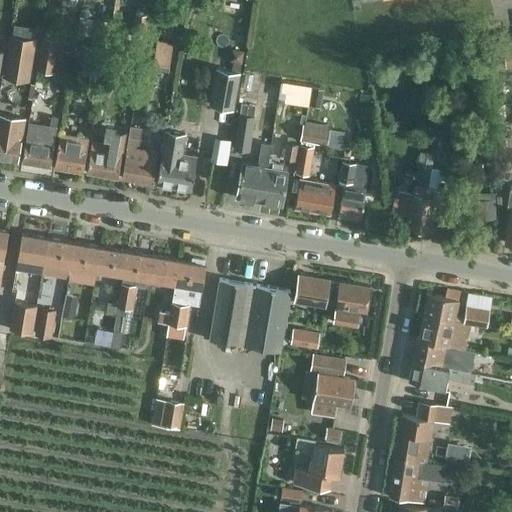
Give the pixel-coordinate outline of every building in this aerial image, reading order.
[(137,1),(136,12),(148,14),(150,3),(137,1)] [(80,16),(76,40),(90,43),(90,45),(106,47),(111,20),(113,5),(100,3),(98,17),(95,17),(94,19),(80,16)] [(145,37),(148,14),(136,12),(134,12),(131,35),(145,37)] [(34,39),(10,35),(4,75),(27,79),(34,39)] [(57,38),(44,35),(38,69),(51,71),(57,38)] [(169,70),(174,45),(155,41),(150,67),(169,70)] [(511,47),(502,48),(503,65),(511,64),(511,47)] [(231,53),(229,60),(242,63),(244,51),(236,49),(231,53)] [(215,67),(209,103),(232,108),(239,71),(215,67)] [(280,90),(279,97),(287,99),(288,91),(280,90)] [(255,113),(240,111),(235,143),(250,145),(255,113)] [(0,156),(17,159),(24,117),(0,113),(0,156)] [(49,125),(27,121),(21,160),(49,165),(56,126),(55,126),(56,115),(51,114),(49,125)] [(125,132),(114,130),(115,124),(105,123),(102,143),(91,141),(86,171),(117,176),(125,132)] [(328,128),(303,123),(300,139),(325,143),(328,128)] [(129,125),(121,177),(152,182),(157,152),(135,148),(136,143),(138,144),(141,126),(129,125)] [(154,126),(152,138),(162,140),(164,127),(154,126)] [(190,188),(196,155),(182,153),(186,133),(166,129),(163,149),(161,149),(155,183),(190,188)] [(59,132),(54,166),(82,171),(87,137),(59,132)] [(260,200),(267,160),(270,142),(259,140),(256,159),(258,160),(257,164),(242,162),(236,196),(260,200)] [(295,160),(298,144),(286,141),(283,157),(295,160)] [(313,145),(300,143),(297,160),(310,162),(313,145)] [(416,176),(429,178),(433,154),(420,152),(416,176)] [(272,161),(267,160),(260,200),(280,204),(287,164),(272,162),(272,161)] [(342,160),(339,178),(350,180),(353,162),(342,160)] [(359,216),(365,187),(369,164),(355,162),(351,184),(342,183),(337,212),(359,216)] [(299,177),(294,206),(329,212),(334,183),(299,177)] [(431,186),(413,183),(412,192),(394,189),(390,210),(406,212),(404,223),(431,228),(436,197),(430,196),(431,186)] [(510,202),(503,241),(511,242),(511,184),(509,184),(506,201),(510,202)] [(21,232),(15,268),(42,272),(49,236),(21,232)] [(49,236),(42,272),(68,276),(74,240),(49,236)] [(74,240),(68,276),(95,281),(97,269),(101,245),(74,240)] [(101,245),(97,269),(122,273),(127,250),(127,249),(101,245)] [(117,303),(117,305),(131,307),(135,284),(133,283),(134,275),(148,278),(152,253),(127,249),(127,250),(122,273),(117,303)] [(152,253),(148,278),(174,282),(176,282),(179,258),(152,253)] [(170,312),(169,322),(185,325),(189,303),(186,303),(186,302),(198,304),(201,286),(205,262),(203,262),(203,259),(191,257),(191,260),(179,258),(176,282),(174,282),(169,312),(170,312)] [(298,273),(293,300),(308,303),(310,295),(324,298),(324,294),(336,296),(335,305),(337,305),(337,309),(335,308),(333,320),(356,325),(358,312),(356,312),(357,308),(365,310),(369,285),(298,273)] [(279,350),(290,290),(218,277),(208,338),(279,350)] [(426,291),(422,312),(453,319),(462,320),(464,321),(486,326),(489,310),(465,305),(463,316),(455,314),(460,290),(446,287),(444,295),(426,291)] [(64,304),(62,316),(74,317),(75,306),(77,296),(75,295),(66,294),(64,304)] [(35,303),(14,299),(9,327),(31,330),(35,303)] [(117,305),(117,303),(107,301),(106,312),(116,313),(117,305)] [(39,307),(35,332),(50,334),(54,310),(39,307)] [(160,311),(158,321),(169,322),(170,312),(169,312),(160,311)] [(422,312),(417,338),(450,345),(459,347),(464,321),(462,320),(453,319),(422,312)] [(293,328),(290,341),(316,346),(318,332),(293,328)] [(113,331),(110,346),(119,348),(122,332),(113,331)] [(445,366),(450,345),(417,338),(412,359),(445,366)] [(354,378),(341,376),(344,359),(313,354),(311,370),(317,371),(310,412),(335,416),(336,404),(350,406),(354,378)] [(475,372),(445,366),(412,359),(408,380),(444,387),(446,377),(472,383),(475,372)] [(392,385),(390,395),(409,397),(410,388),(392,385)] [(156,397),(152,421),(163,423),(175,425),(179,401),(167,399),(156,397)] [(401,413),(394,455),(425,460),(426,460),(426,456),(432,419),(448,422),(451,406),(419,400),(416,416),(401,413)] [(273,416),(271,428),(280,430),(282,418),(273,416)] [(341,425),(326,423),(325,434),(339,436),(341,425)] [(308,467),(295,465),(292,481),(328,488),(331,473),(338,474),(343,448),(313,443),(313,439),(297,436),(295,448),(311,451),(308,467)] [(447,444),(445,460),(467,464),(470,448),(447,444)] [(391,478),(388,495),(423,501),(426,478),(443,481),(446,465),(425,461),(425,460),(394,455),(391,478)] [(301,490),(282,487),(280,499),(299,502),(301,490)] [(456,507),(458,496),(444,494),(442,504),(456,507)] [(279,500),(277,511),(331,511),(332,509),(279,500)] [(400,502),(398,511),(432,511),(434,507),(400,502)]
